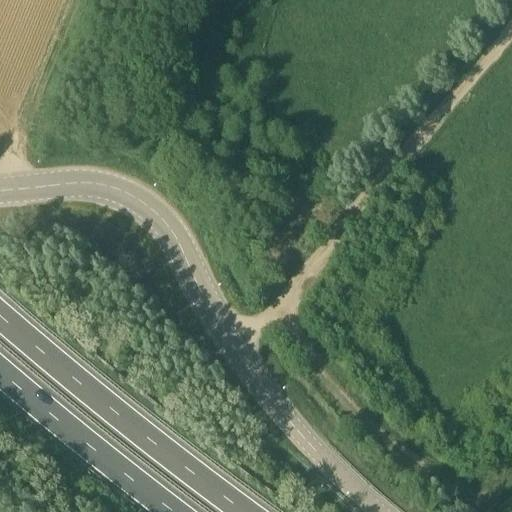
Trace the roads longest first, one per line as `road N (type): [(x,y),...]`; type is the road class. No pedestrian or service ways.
road 1 (tertiary): [(0,193),(96,187),(157,219),(259,386),(376,511)]
road 2 (track): [(234,347),(275,313),(511,32)]
road 3 (trunk): [(242,511),(0,319)]
road 4 (track): [(483,511),(366,422),(278,309)]
road 5 (trunk): [(0,374),(172,511)]
